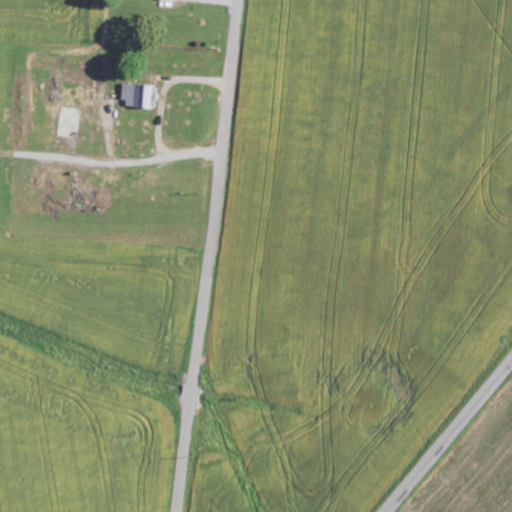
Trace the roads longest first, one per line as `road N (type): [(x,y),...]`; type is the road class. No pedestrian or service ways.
road 1 (residential): [(175,511),(237,0)]
road 2 (secondary): [(386,511),(511,361)]
